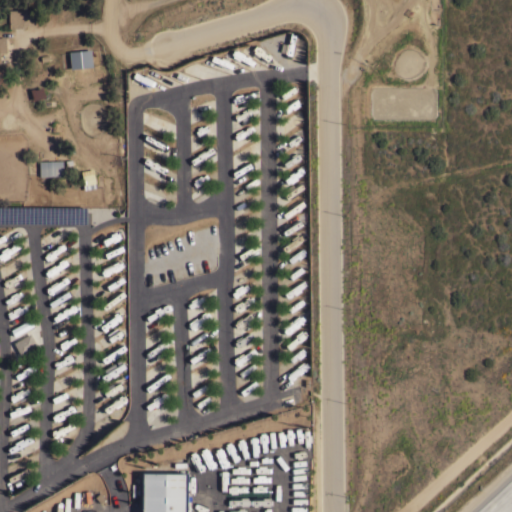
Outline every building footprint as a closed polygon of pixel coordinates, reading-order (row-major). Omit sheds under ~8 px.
[(34,9),(35,24),(22,25),(22,27),(9,27),(8,9),(34,9)] [(90,49),(92,66),(70,68),(69,51),(90,49)] [(45,96),(33,100),(30,89),(33,88),(34,88),(35,88),(36,88),(42,86),(45,96)] [(62,160),(63,175),(39,176),(39,160),(62,160)] [(95,182),(96,187),(84,189),(83,184),(81,170),(93,168),(96,182),(95,182)] [(30,333),(37,345),(20,355),(13,342),(30,333)] [(142,511),(142,471),(187,472),(187,511),(142,511)]
